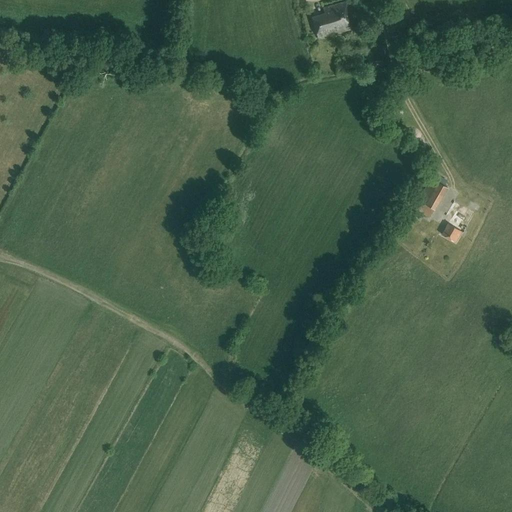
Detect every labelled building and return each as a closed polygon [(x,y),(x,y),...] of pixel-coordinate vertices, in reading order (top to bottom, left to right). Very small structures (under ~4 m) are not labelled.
[(318,37),(355,28),(352,19),(350,20),(348,11),(350,11),(347,1),(323,8),(324,13),(312,17),(318,37)] [(403,56),(401,45),(392,47),(394,59),(396,58),(397,63),(402,62),(401,57),(403,56)] [(379,68),(378,60),(371,61),(371,68),(379,68)] [(435,209),(447,187),(431,177),(413,208),(429,218),(435,209)] [(444,228),(457,239),(465,230),(451,219),(444,228)]
